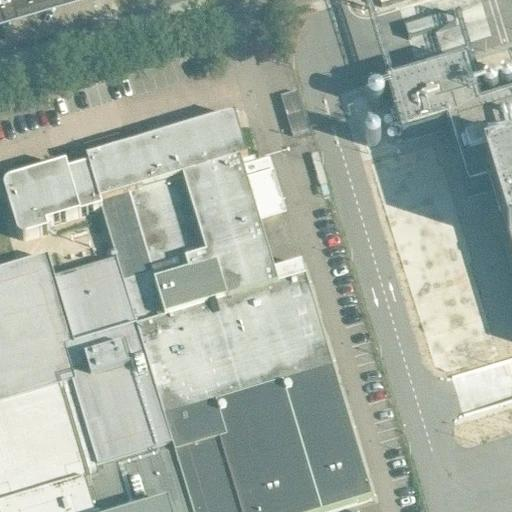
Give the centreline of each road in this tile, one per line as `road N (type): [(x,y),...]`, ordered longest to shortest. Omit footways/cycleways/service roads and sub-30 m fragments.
road 1 (unknown): [(250,5),(406,511)]
road 2 (unknown): [(267,63),(0,148)]
road 3 (unclassified): [(0,81),(268,0)]
